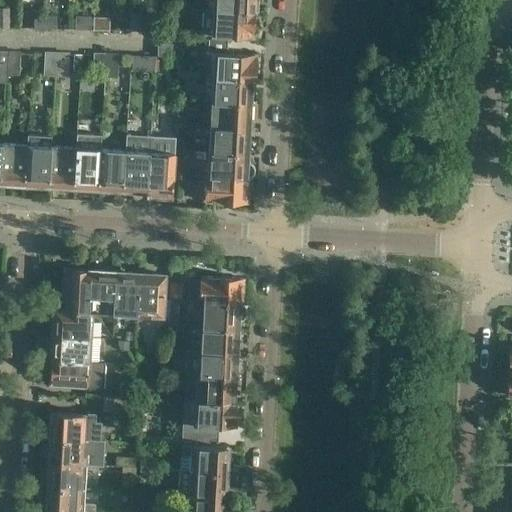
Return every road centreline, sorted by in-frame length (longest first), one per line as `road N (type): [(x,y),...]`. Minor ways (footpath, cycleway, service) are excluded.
road 1 (residential): [(13,511),(30,226)]
road 2 (residential): [(259,511),(270,236)]
road 3 (residential): [(270,236),(30,226)]
road 4 (residential): [(270,236),(281,0)]
road 5 (residential): [(468,511),(480,288)]
road 6 (residential): [(483,243),(270,236)]
road 7 (residential): [(481,214),(491,7)]
